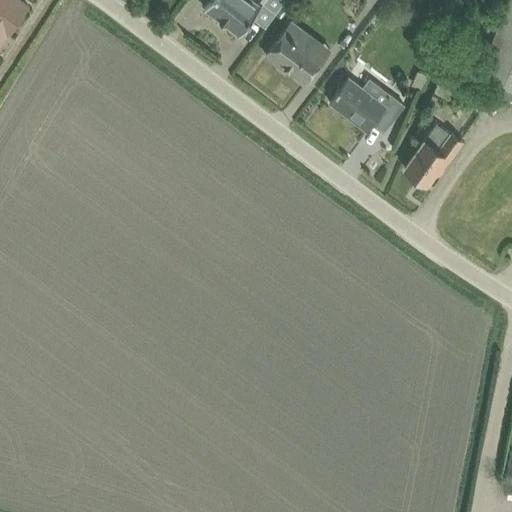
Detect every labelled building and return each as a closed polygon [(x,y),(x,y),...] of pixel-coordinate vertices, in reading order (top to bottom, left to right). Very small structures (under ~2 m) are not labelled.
[(0,0),(0,46),(33,0),(0,0)] [(208,0),(207,2),(242,28),(263,0),(208,0)] [(511,90),(511,0),(507,0),(475,75),(511,90)] [(306,78),(334,43),(294,10),(266,45),(306,78)] [(332,95),(372,125),(392,98),(352,68),(332,95)] [(433,181),(456,151),(429,131),(407,161),(433,181)]
